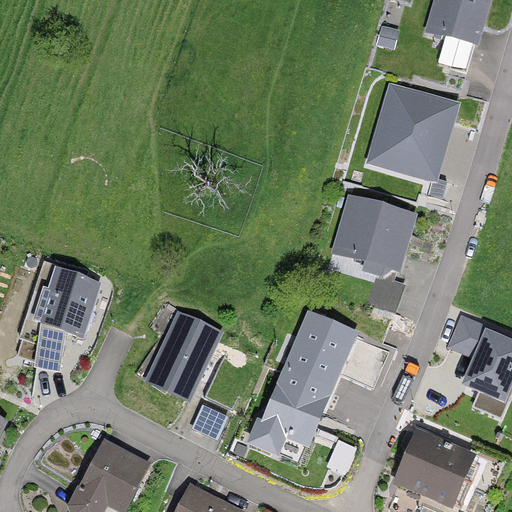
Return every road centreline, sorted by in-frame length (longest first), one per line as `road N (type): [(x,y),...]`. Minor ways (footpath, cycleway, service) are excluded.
road 1 (residential): [(351,511),(428,334),(511,71)]
road 2 (residential): [(306,511),(121,417),(85,408),(42,425),(6,486),(8,511)]
